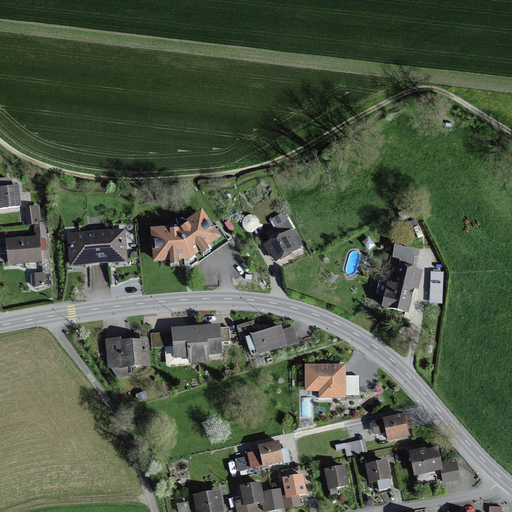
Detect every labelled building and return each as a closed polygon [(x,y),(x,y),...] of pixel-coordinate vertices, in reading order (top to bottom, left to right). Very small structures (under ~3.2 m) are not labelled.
[(6,178),(0,178),(0,209),(20,208),(18,187),(13,188),(12,181),(6,178)] [(39,224),(37,208),(26,209),(28,225),(39,224)] [(179,231),(152,233),(155,261),(189,259),(193,256),(197,262),(227,241),(218,228),(212,233),(200,216),(179,231)] [(269,257),(272,255),(275,261),(298,248),(289,232),(292,231),(287,220),(275,227),(281,237),(263,247),(269,257)] [(36,239),(7,241),(9,264),(41,262),(39,239),(45,239),(44,228),(35,229),(36,239)] [(122,232),(70,236),(73,266),(89,264),(108,263),(124,262),(122,232)] [(399,269),(392,267),(383,308),(404,313),(407,301),(410,301),(412,291),(410,290),(414,273),(411,272),(414,260),(412,259),(412,252),(394,247),(392,259),(399,262),(399,269)] [(441,304),(443,273),(432,272),(430,304),(441,304)] [(44,282),(44,273),(31,274),(31,275),(30,275),(31,285),(32,285),(35,288),(41,286),(41,282),(44,282)] [(253,337),(256,348),(250,349),(252,357),(258,355),(257,354),(284,346),(278,328),(252,336),(253,337)] [(172,334),(162,334),(163,348),(164,348),(166,364),(168,366),(189,364),(189,363),(198,362),(206,361),(206,353),(220,352),(219,343),(229,343),(228,329),(218,330),(218,329),(199,331),(195,331),(192,331),(172,333),(172,334)] [(160,335),(151,335),(152,349),(161,348),(160,335)] [(107,369),(111,369),(111,370),(116,378),(128,377),(128,369),(150,367),(148,340),(121,342),(121,338),(105,340),(107,369)] [(346,397),(344,364),(305,366),(306,388),(322,388),(322,398),(346,397)] [(403,419),(403,418),(373,424),(375,434),(386,432),(387,441),(407,436),(404,426),(409,425),(407,418),(403,419)] [(271,446),(258,449),(260,455),(236,460),(239,471),(262,466),(263,467),(282,463),(280,453),(287,451),(284,435),(270,438),(271,446)] [(422,452),(410,455),(414,476),(441,470),(443,483),(458,480),(455,465),(440,469),(437,451),(430,452),(429,449),(423,450),(423,451),(422,452)] [(390,492),(384,463),(367,467),(370,483),(377,482),(379,494),(390,492)] [(339,495),(338,488),(347,487),(343,469),(325,472),(330,496),(339,495)] [(263,511),(267,511),(274,511),(285,509),(285,508),(298,506),(296,497),(304,495),(301,477),(292,479),(283,480),(286,496),(280,497),(279,492),(270,493),(261,495),(259,485),(255,486),(241,489),(242,497),(235,498),(237,511),(255,511),(255,505),(262,503),(263,511)] [(220,511),(216,493),(195,497),(197,511),(220,511)]
